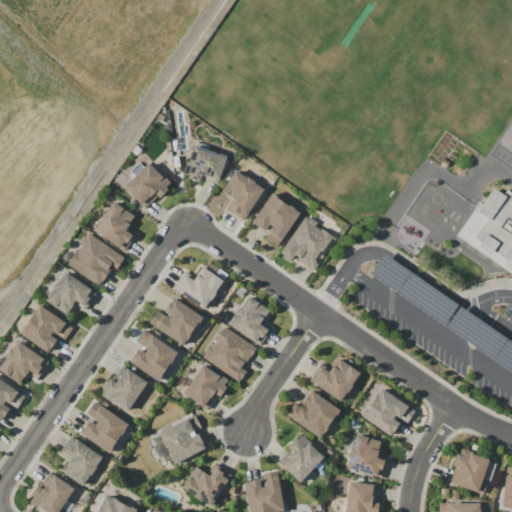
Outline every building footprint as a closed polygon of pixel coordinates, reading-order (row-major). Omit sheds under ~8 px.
[(194,145),(228,156),(218,185),(201,179),(200,182),(188,178),(189,175),(183,173),(186,162),(189,163),(194,145)] [(149,163),(162,176),(163,174),(171,182),(166,187),(168,189),(159,198),(157,196),(145,207),(125,187),(149,163)] [(139,163),(143,167),(135,176),(130,172),(139,163)] [(235,170),(247,178),(247,177),(255,182),(255,183),(264,189),(244,221),(226,210),(233,199),(222,192),(235,170)] [(511,192),(500,194),(491,187),(458,232),(511,271),(511,192)] [(272,193),(301,212),(278,246),(265,238),(272,227),(269,224),(265,230),(253,222),(272,193)] [(94,231),(101,221),(100,220),(104,213),(106,214),(114,202),(135,216),(130,224),(128,228),(137,235),(125,252),(94,231)] [(305,217),(309,220),(310,218),(317,223),(315,226),(321,230),(322,228),(336,238),(313,271),(297,259),(299,257),(296,255),(292,261),(280,253),(305,217)] [(89,233),(124,258),(117,269),(111,265),(109,268),(111,269),(99,286),(68,264),(78,250),(79,251),(83,246),(81,244),(89,233)] [(178,291),(183,285),(179,283),(186,274),(193,279),(203,266),(224,280),(216,292),(217,293),(212,300),(211,299),(204,309),(178,291)] [(66,272),(96,292),(85,310),(74,303),(67,314),(46,300),(54,288),(53,288),(57,281),(59,282),(66,272)] [(229,324),(236,315),(235,314),(240,307),(242,308),(250,296),(270,310),(262,322),(272,329),(268,336),(267,335),(260,346),(229,324)] [(150,323),(158,311),(169,318),(171,315),(165,311),(174,297),(203,317),(200,322),(199,321),(191,332),(193,333),(188,341),(187,340),(183,346),(150,323)] [(39,305),(73,328),(64,340),(53,332),(51,336),(57,340),(48,353),(19,333),(24,325),(25,326),(32,316),(31,315),(34,310),(35,311),(39,305)] [(225,327),(256,348),(245,365),(244,364),(241,368),(246,371),(239,382),(203,358),(206,354),(204,352),(209,345),(213,348),(216,342),(215,342),(225,327)] [(130,362),(139,349),(145,353),(148,350),(136,341),(144,329),(178,353),(159,382),(130,362)] [(18,341),(48,362),(37,379),(27,373),(19,384),(0,370),(0,366),(7,357),(6,357),(10,350),(11,351),(18,341)] [(310,380),(322,364),(330,370),(339,357),(361,373),(340,402),(310,380)] [(203,365),(218,375),(219,374),(228,380),(225,385),(226,386),(219,397),(218,396),(216,399),(215,399),(208,409),(184,393),(203,365)] [(128,411),(113,401),(111,403),(102,396),(106,390),(103,389),(110,378),(113,380),(123,366),(148,383),(128,411)] [(0,380),(25,397),(17,409),(11,406),(1,421),(0,420),(0,380)] [(382,388),(416,411),(408,423),(396,415),(394,418),(400,422),(390,437),(361,417),(367,409),(368,410),(374,400),(373,399),(377,393),(378,394),(382,388)] [(312,391),(333,406),(334,405),(341,410),(338,414),(337,413),(320,438),(287,415),(295,403),(306,411),(309,408),(302,403),(309,394),(309,395),(312,391)] [(80,434),(90,421),(96,425),(99,421),(87,413),(95,402),(129,425),(109,454),(80,434)] [(159,434),(194,415),(201,427),(194,431),(196,435),(198,434),(205,447),(175,465),(170,456),(171,455),(167,447),(166,448),(161,441),(163,440),(159,434)] [(323,456),(300,482),(283,467),(290,458),(289,457),(293,452),(289,448),(297,439),(298,440),(303,435),(308,440),(308,441),(316,448),(315,449),(323,456)] [(357,435),(381,442),(379,450),(380,450),(379,454),(389,457),(382,478),(347,467),(350,456),(349,456),(351,448),(353,448),(357,435)] [(72,436),(102,457),(95,467),(96,468),(91,475),(90,474),(82,486),(61,472),(70,460),(59,452),(65,444),(66,445),(72,436)] [(489,460),(488,461),(496,464),(490,481),(483,479),(478,493),(450,483),(456,466),(453,465),(457,454),(460,455),(462,448),(473,452),(472,454),(489,460)] [(183,487),(196,467),(208,475),(215,464),(222,469),(232,475),(211,506),(202,500),(201,501),(194,496),(195,495),(183,487)] [(511,508),(502,507),(506,467),(511,467),(511,508)] [(278,511),(249,511),(244,483),(260,480),(261,488),(265,487),(263,474),(276,471),(284,511),(278,511)] [(74,489),(58,511),(41,511),(33,508),(34,505),(30,502),(34,497),(31,495),(38,485),(41,487),(47,479),(46,478),(50,472),(74,489)] [(345,511),(349,482),(379,485),(377,499),(373,498),(373,503),(379,504),(377,511),(345,511)] [(97,511),(106,495),(136,509),(134,511),(97,511)] [(438,511),(438,503),(479,503),(479,511),(438,511)]
